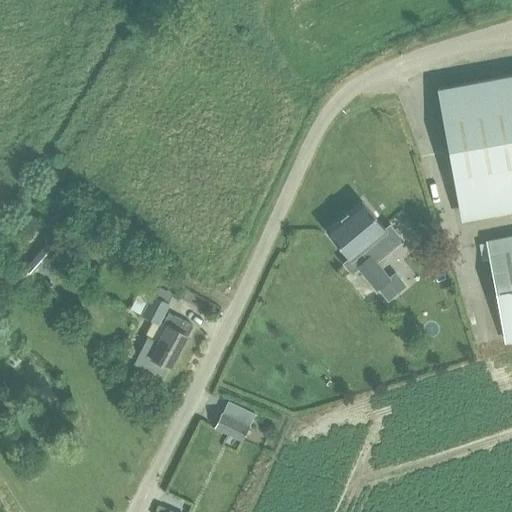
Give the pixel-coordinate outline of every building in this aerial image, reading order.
[(511,73),(438,87),(449,150),(459,206),(511,196),(511,73)] [(362,201),(327,229),(349,256),(342,262),(351,273),(358,267),(376,290),(389,276),(377,260),(401,240),(388,224),(384,227),(374,214),(362,200),(362,201)] [(51,236),(18,273),(25,279),(58,242),(51,236)] [(511,236),(489,241),(507,337),(511,336),(511,236)] [(152,296),(143,314),(154,320),(153,322),(158,324),(160,321),(168,304),(152,296)] [(148,335),(133,366),(161,380),(168,365),(170,366),(171,367),(193,324),(168,312),(163,323),(160,321),(158,324),(153,322),(147,335),(148,335)] [(222,413),(215,427),(242,440),(249,426),(222,413)]
